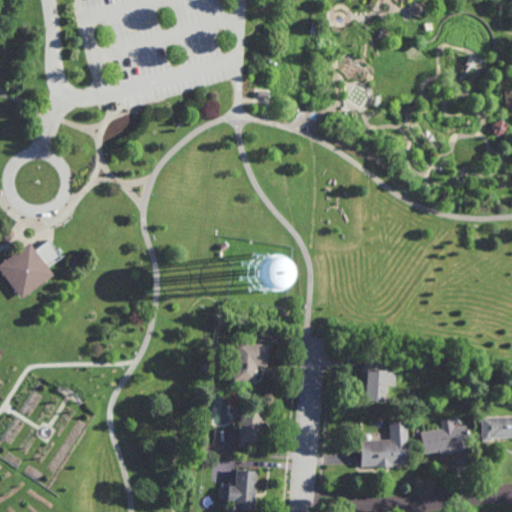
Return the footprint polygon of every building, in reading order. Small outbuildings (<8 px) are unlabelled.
[(494,136),(508,131),(503,119),(489,124),(494,136)] [(61,256),(48,267),(53,274),(20,298),(0,270),(0,261),(29,240),(35,248),(48,238),(61,256)] [(265,366),(254,365),(253,382),(231,380),(234,341),(266,344),(265,366)] [(395,371),(394,386),(385,385),(384,401),(363,399),(365,373),(361,372),(362,354),(385,355),(384,369),(386,369),(386,370),(395,371)] [(419,370),(407,370),(408,360),(419,361),(419,370)] [(257,447),(236,445),(240,403),(261,405),(257,447)] [(511,437),(492,438),(492,440),(481,440),(480,417),(511,415),(511,437)] [(452,427),(465,425),(468,449),(438,453),(438,451),(421,453),(418,431),(440,429),(439,420),(451,418),(452,427)] [(391,466),(383,467),(383,466),(359,467),(358,440),(406,438),(407,464),(391,464),(391,466)] [(252,510),(231,508),(232,501),(225,501),(227,486),(233,486),(234,469),(255,470),(252,510)]
